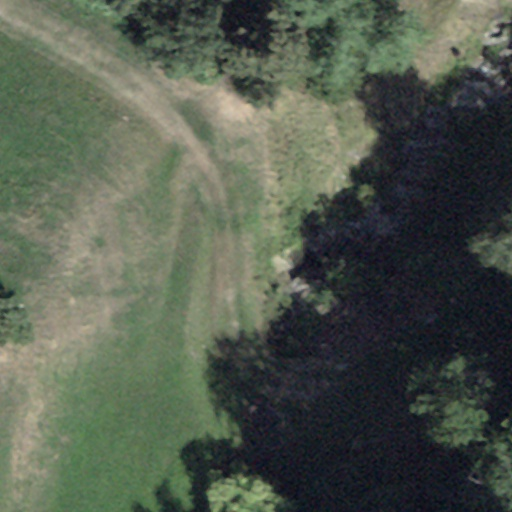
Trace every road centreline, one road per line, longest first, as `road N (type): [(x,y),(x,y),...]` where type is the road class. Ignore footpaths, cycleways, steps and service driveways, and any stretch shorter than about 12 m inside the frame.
road 1 (track): [(56,0),(101,27),(200,134),(225,202),(235,320),(253,367),(314,388)]
road 2 (track): [(314,388),(417,345),(511,322)]
